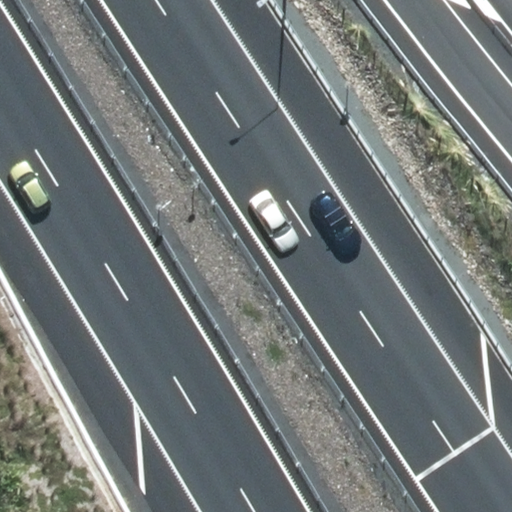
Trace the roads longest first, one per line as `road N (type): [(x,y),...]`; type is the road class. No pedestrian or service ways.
road 1 (motorway): [(168,0),(502,511)]
road 2 (motorway): [(250,511),(0,94)]
road 3 (primary): [(511,100),(434,0)]
